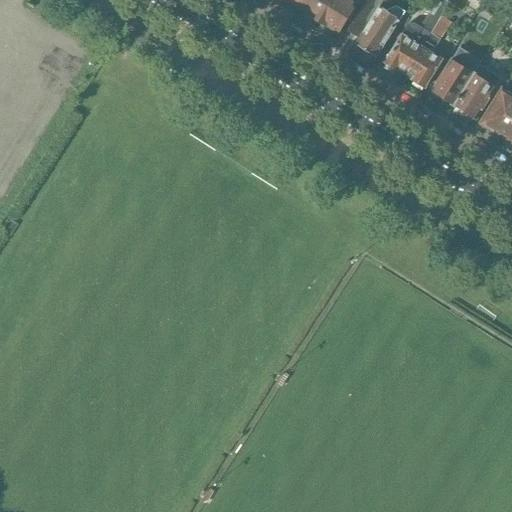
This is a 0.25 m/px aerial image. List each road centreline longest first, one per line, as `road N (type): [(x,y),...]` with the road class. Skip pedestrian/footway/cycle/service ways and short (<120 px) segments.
road 1 (unclassified): [(511,215),(168,0)]
road 2 (residential): [(511,181),(228,0)]
